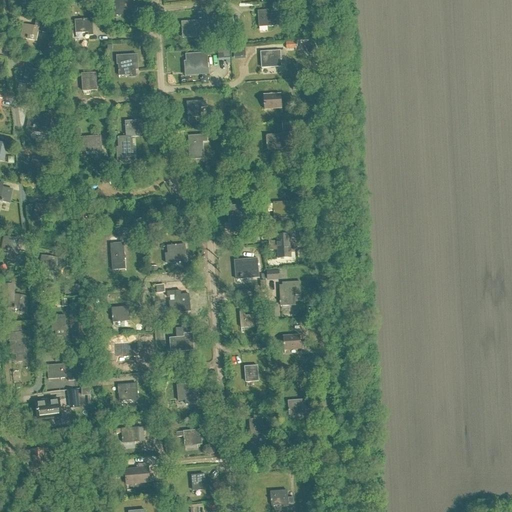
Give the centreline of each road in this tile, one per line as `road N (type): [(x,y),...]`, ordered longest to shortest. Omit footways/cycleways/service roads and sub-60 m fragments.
road 1 (track): [(0,395),(33,391),(40,382),(4,0)]
road 2 (unclassified): [(163,85),(173,182),(209,224),(230,471)]
road 3 (unclassified): [(230,471),(324,458),(327,398)]
